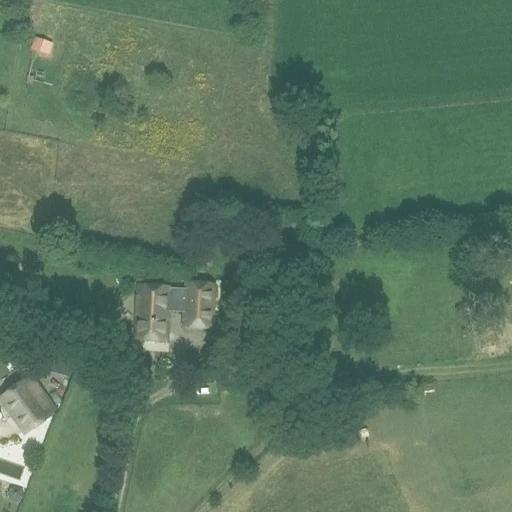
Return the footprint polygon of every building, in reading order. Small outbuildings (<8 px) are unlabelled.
[(367,184),(408,181),(407,161),(393,162),(392,153),(353,155),(355,178),(367,177),(367,184)] [(181,284),(180,289),(169,288),(169,287),(138,286),(135,340),(166,341),(168,312),(181,312),(180,329),(214,330),(216,285),(197,285),(181,284)] [(27,366),(70,377),(74,360),(31,349),(27,366)] [(230,390),(230,380),(217,380),(218,391),(230,390)] [(24,433),(51,414),(28,382),(1,400),(24,433)] [(7,492),(8,500),(16,502),(22,497),(20,489),(12,487),(7,492)]
